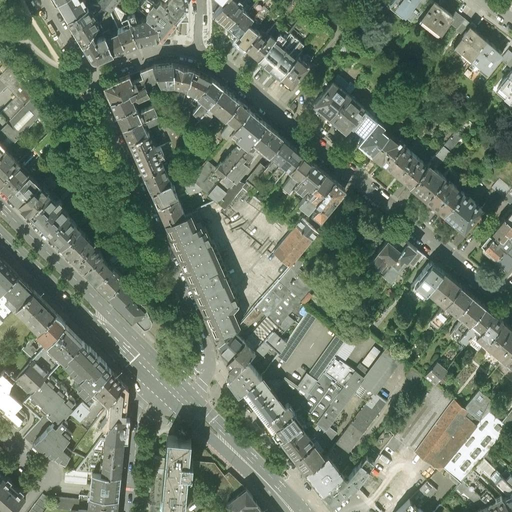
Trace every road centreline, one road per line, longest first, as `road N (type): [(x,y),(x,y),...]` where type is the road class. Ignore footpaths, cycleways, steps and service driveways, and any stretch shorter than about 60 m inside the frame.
road 1 (residential): [(511,309),(234,76),(197,54)]
road 2 (residential): [(88,77),(204,341),(205,366),(181,387)]
road 3 (primary): [(181,387),(0,206)]
road 4 (primary): [(0,232),(163,395)]
road 5 (primary): [(300,510),(181,387)]
road 6 (primary): [(163,395),(281,511)]
road 7 (residential): [(163,395),(138,421),(131,511)]
